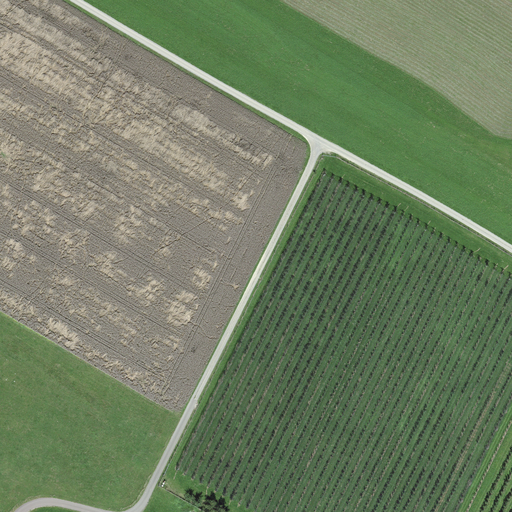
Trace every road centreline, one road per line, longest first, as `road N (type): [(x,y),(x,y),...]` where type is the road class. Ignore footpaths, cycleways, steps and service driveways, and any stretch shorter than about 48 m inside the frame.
road 1 (track): [(73,0),(511,251)]
road 2 (track): [(133,511),(320,142)]
